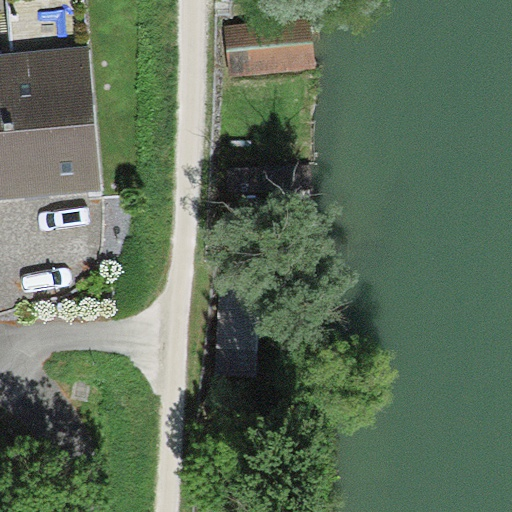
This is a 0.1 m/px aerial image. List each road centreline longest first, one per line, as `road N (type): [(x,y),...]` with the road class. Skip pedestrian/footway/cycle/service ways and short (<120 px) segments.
road 1 (track): [(193,0),(165,511)]
road 2 (track): [(0,362),(46,337),(180,343)]
road 3 (residential): [(0,372),(45,406),(68,475),(68,511)]
